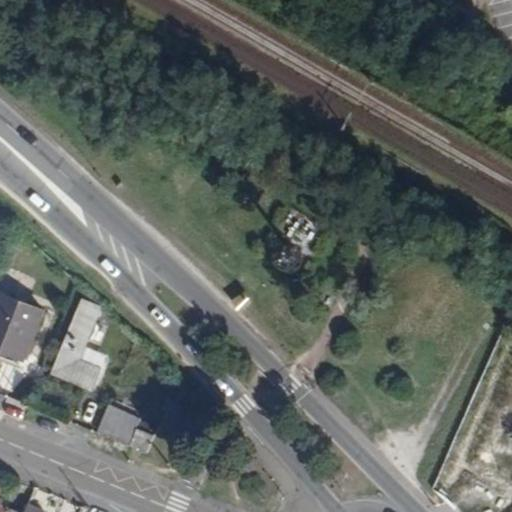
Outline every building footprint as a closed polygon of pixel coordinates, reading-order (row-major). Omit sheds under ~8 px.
[(1,294),(0,295),(0,350),(24,360),(44,311),(1,294)] [(82,300),(53,370),(92,387),(99,369),(78,361),(100,308),(82,300)] [(169,390),(144,431),(155,436),(180,396),(169,390)] [(108,406),(98,432),(131,445),(137,428),(141,421),(108,406)] [(131,445),(131,446),(147,453),(155,436),(144,431),(137,428),(131,445)]
